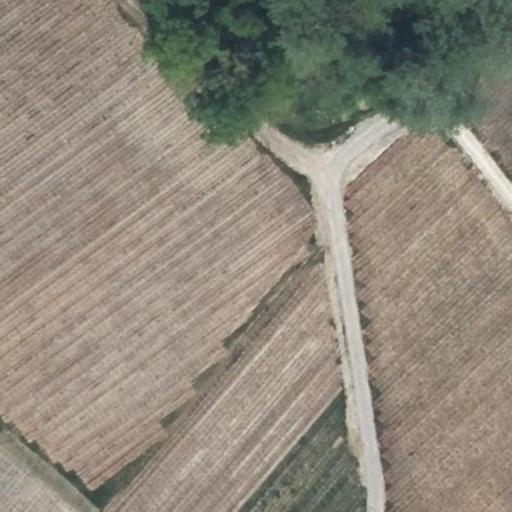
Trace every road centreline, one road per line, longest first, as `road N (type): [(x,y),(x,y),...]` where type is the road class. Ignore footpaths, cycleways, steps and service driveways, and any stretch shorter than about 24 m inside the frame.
road 1 (track): [(314,164),(340,254),(375,511)]
road 2 (track): [(314,164),(287,155),(122,0)]
road 3 (track): [(511,197),(442,117),(412,112),(341,162),(314,164)]
